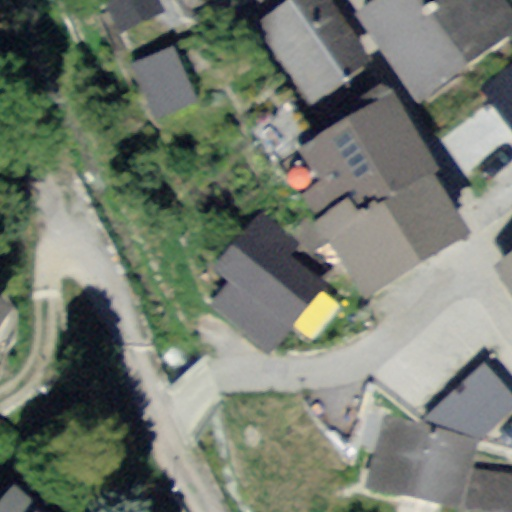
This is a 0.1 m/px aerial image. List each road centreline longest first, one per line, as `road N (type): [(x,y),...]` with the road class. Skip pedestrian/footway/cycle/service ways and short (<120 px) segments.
road 1 (residential): [(227,366),(267,372),(362,360),(463,260),(511,323)]
road 2 (residential): [(78,232),(168,429)]
road 3 (track): [(0,396),(54,365),(51,253),(58,237),(78,232)]
